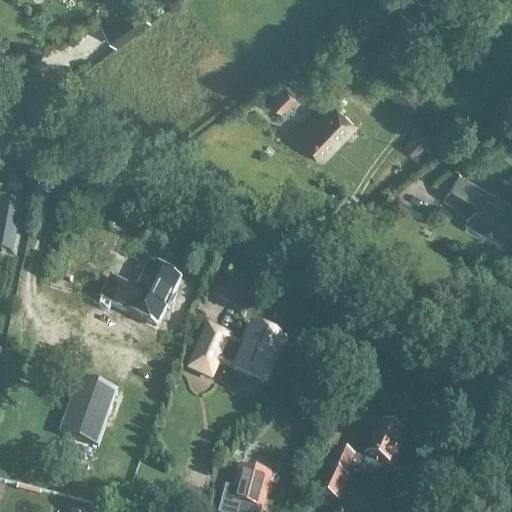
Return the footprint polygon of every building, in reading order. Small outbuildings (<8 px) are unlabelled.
[(374,0),(338,25),(352,45),(415,0),(374,0)] [(150,22),(135,1),(117,14),(100,26),(116,46),(131,34),(150,22)] [(449,34),(458,27),(448,14),(438,22),(437,20),(406,45),(418,60),(450,35),(449,34)] [(367,69),(408,115),(426,97),(410,79),(417,72),(402,55),(399,57),(391,48),(367,69)] [(282,88),(269,101),(281,113),(282,112),(285,116),(292,110),(288,106),(304,89),(292,78),(289,74),(280,86),(282,88)] [(329,102),(297,136),(323,161),(356,127),(329,102)] [(511,125),(494,140),(511,162),(511,125)] [(415,132),(401,147),(413,158),(427,143),(415,132)] [(481,234),(482,231),(501,242),(511,223),(511,206),(459,175),(445,198),(471,214),(466,221),(467,222),(465,225),(466,230),(476,235),(481,234)] [(21,207),(0,204),(0,253),(13,255),(21,207)] [(308,224),(321,233),(328,224),(315,215),(308,224)] [(110,280),(101,300),(156,328),(179,281),(149,266),(141,281),(135,293),(125,287),(110,280)] [(264,384),(283,341),(253,327),(243,350),(227,343),(229,339),(209,330),(191,370),(211,379),(218,363),(234,370),(233,371),(264,384)] [(101,388),(77,379),(58,438),(98,451),(117,395),(117,394),(101,388)] [(355,459),(350,469),(381,484),(403,439),(378,427),(364,457),(357,454),(355,459)] [(355,459),(336,450),(315,492),(335,501),(350,469),(355,459)] [(226,489),(219,511),(239,511),(241,506),(261,511),(262,511),(272,476),(238,467),(232,491),(226,489)] [(200,511),(205,493),(184,488),(180,506),(200,511)]
